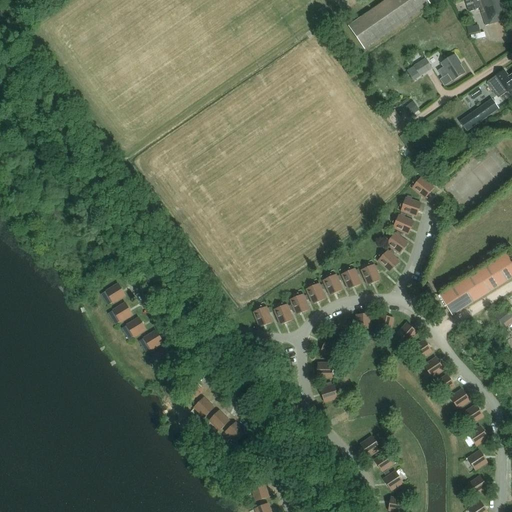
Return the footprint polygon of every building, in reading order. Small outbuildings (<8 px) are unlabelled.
[(429,5),(425,0),(386,0),(347,27),(364,50),(429,5)] [(465,0),(466,2),(466,1),(469,10),(475,8),(476,10),(480,8),(486,27),(510,19),(504,1),(502,0),(465,0)] [(478,24),(468,27),(472,40),(484,37),(483,32),(480,33),(478,24)] [(453,82),(465,73),(458,62),(459,61),(455,55),(441,64),(444,68),(438,71),(443,78),(448,75),(453,82)] [(413,67),(407,71),(414,82),(432,70),(426,59),(425,59),(413,67)] [(495,92),(496,91),(501,97),(511,89),(511,75),(509,77),(504,71),(495,77),(496,77),(488,83),(495,92)] [(470,94),(474,100),(481,94),(477,89),(470,94)] [(499,109),(492,99),(460,122),(466,132),(499,109)] [(410,117),(417,112),(411,104),(404,109),(410,117)] [(403,121),(395,111),(387,117),(395,127),(403,121)] [(425,200),(434,188),(421,178),(412,189),(425,200)] [(421,204),(406,199),(401,212),(417,218),(421,204)] [(414,222),(399,216),(393,229),(408,235),(414,222)] [(387,246),(400,255),(408,243),(395,234),(387,246)] [(378,262),(390,273),(400,263),(388,252),(378,262)] [(511,278),(511,262),(506,253),(439,295),(452,316),(511,278)] [(368,286),(381,281),(374,266),(361,271),(368,286)] [(348,291),(361,285),(355,270),(342,276),(348,291)] [(330,296),(343,290),(336,276),(323,282),(330,296)] [(106,292),(113,304),(126,297),(118,284),(106,292)] [(313,305),(326,299),(319,284),(306,290),(313,305)] [(296,316),(310,310),(303,295),(290,301),(296,316)] [(113,311),(120,323),(133,316),(125,304),(113,311)] [(280,326),(293,321),(287,305),(274,311),(280,326)] [(511,317),(505,307),(492,315),(501,328),(511,320),(511,317)] [(260,328),(273,323),(266,308),(253,313),(260,328)] [(357,330),(371,329),(370,315),(356,316),(357,330)] [(380,316),(377,330),(391,333),(394,319),(380,316)] [(127,326),(134,338),(146,331),(139,318),(127,326)] [(343,341),(354,332),(345,321),(334,331),(343,341)] [(417,333),(407,324),(397,335),(408,344),(417,333)] [(144,339),(151,351),(163,343),(156,331),(144,339)] [(334,359),(340,346),(327,340),(321,353),(334,359)] [(412,349),(420,361),(432,353),(424,341),(412,349)] [(154,356),(162,368),(174,361),(166,348),(154,356)] [(424,366),(432,378),(444,370),(436,358),(424,366)] [(332,378),(332,364),(318,364),(318,378),(332,378)] [(455,387),(447,375),(435,383),(443,395),(455,387)] [(183,391),(193,402),(203,392),(193,381),(183,391)] [(338,399),(334,385),(320,390),(325,403),(338,399)] [(450,398),(458,410),(470,402),(462,390),(450,398)] [(194,409),(204,419),(214,408),(204,398),(194,409)] [(464,413),(472,425),(484,417),(476,405),(464,413)] [(209,422),(220,432),(230,422),(219,412),(209,422)] [(225,433),(235,444),(246,434),(236,423),(225,433)] [(468,435),(476,447),(488,439),(480,427),(468,435)] [(380,449),(372,437),(360,445),(368,457),(380,449)] [(250,438),(239,448),(249,458),(259,449),(250,438)] [(468,459),(475,471),(487,463),(480,451),(468,459)] [(394,465),(386,453),(374,461),(382,473),(394,465)] [(403,484),(395,472),(383,480),(391,492),(403,484)] [(488,489),(480,477),(468,485),(476,497),(488,489)] [(269,498),(265,484),(251,488),(255,502),(269,498)] [(389,511),(403,511),(405,500),(391,498),(388,511),(389,511)] [(486,511),(480,502),(468,510),(469,511),(486,511)]
